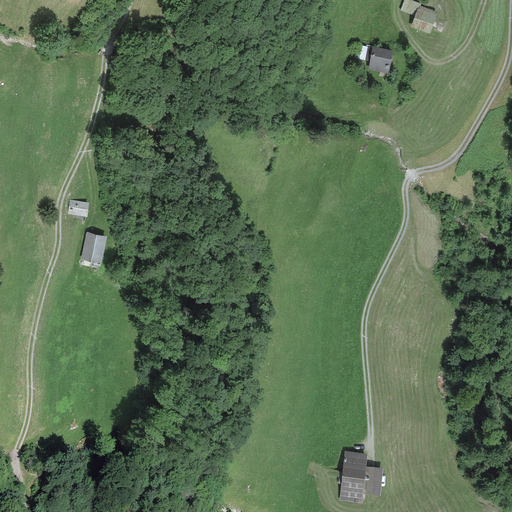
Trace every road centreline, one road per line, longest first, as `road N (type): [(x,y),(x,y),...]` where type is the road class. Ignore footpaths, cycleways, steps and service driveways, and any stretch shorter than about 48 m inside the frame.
road 1 (track): [(128,0),(109,41),(92,126),(60,200),(35,325),(28,418),(13,445),(28,511)]
road 2 (track): [(371,454),(364,317),(403,228),(406,180),(449,161),(466,142),(501,77),(511,36)]
road 3 (track): [(483,0),(467,41),(442,62),(417,48),(396,0)]
